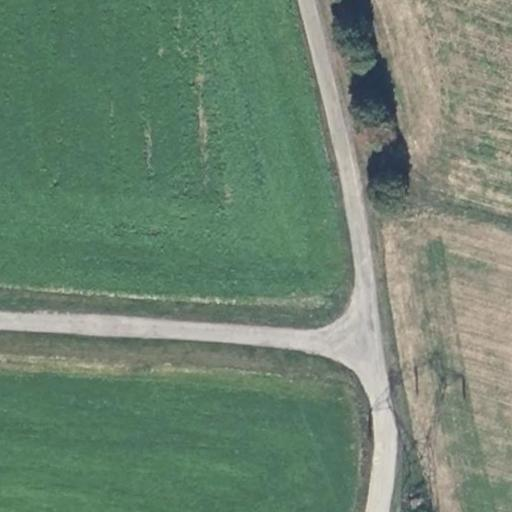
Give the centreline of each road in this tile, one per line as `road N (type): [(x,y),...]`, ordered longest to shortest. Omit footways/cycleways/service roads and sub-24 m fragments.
road 1 (unclassified): [(371,345),(0,320)]
road 2 (unclassified): [(308,0),(362,249),(371,345)]
road 3 (unclassified): [(371,345),(383,447),(375,511)]
